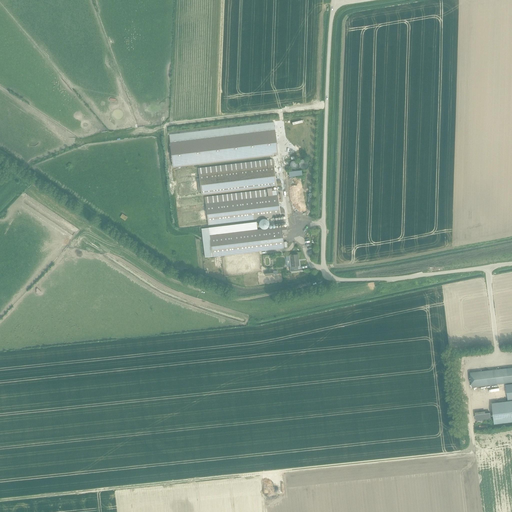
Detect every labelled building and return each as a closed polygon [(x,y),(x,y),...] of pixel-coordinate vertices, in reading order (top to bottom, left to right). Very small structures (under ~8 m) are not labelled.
[(274,122),(169,135),(170,143),(173,167),(277,154),(275,130),(274,122)] [(198,169),(173,171),(176,198),(201,195),(281,186),(281,181),(276,181),(274,165),(273,160),(198,169)] [(205,197),(177,201),(180,228),(208,225),(280,216),(280,215),(285,215),(284,210),(279,210),(277,195),(267,196),(267,190),(205,197)] [(208,228),(202,229),(205,257),(212,256),(212,257),(284,248),(282,232),(287,232),(286,227),(281,227),(257,230),(256,222),(208,227),(208,228)] [(298,265),(299,265),(297,254),(290,255),(291,266),(290,266),(290,271),(298,270),(298,265)] [(472,387),(511,382),(511,367),(470,372),(472,387)] [(495,423),(511,421),(511,400),(492,403),(495,423)] [(476,420),(491,419),(490,411),(475,412),(476,420)]
